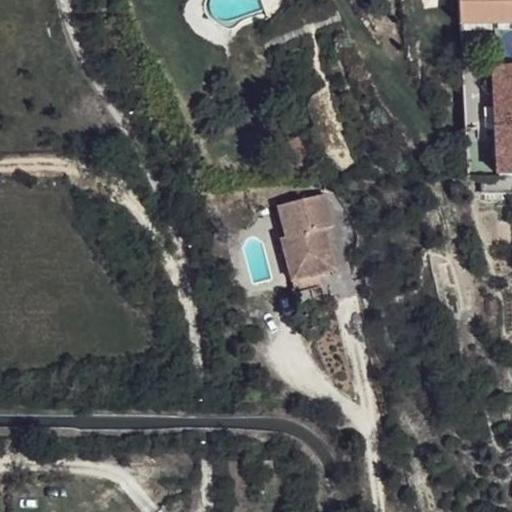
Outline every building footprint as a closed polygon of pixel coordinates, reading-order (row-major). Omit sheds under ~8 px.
[(511,0),(458,0),(459,26),(511,24),(511,0)] [(511,67),(494,68),(496,126),(511,125),(511,67)] [(511,125),(496,126),(498,177),(511,177),(511,125)] [(325,195),(277,208),(286,238),(280,240),(292,281),(318,274),(337,269),(325,229),(334,227),(325,195)] [(318,274),(292,281),(296,295),(322,287),(318,274)]
